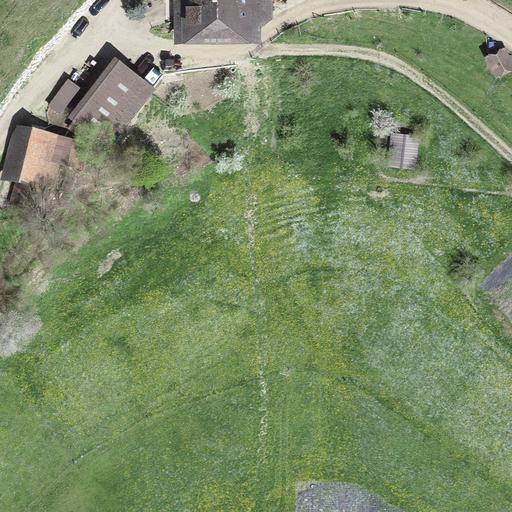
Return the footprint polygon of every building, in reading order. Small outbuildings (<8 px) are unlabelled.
[(245,30),(244,22),(268,22),(268,1),(244,1),(243,0),(186,0),(187,31),(245,30)] [(488,61),(500,84),(511,77),(511,56),(509,50),(488,61)] [(33,98),(59,118),(72,101),(68,97),(84,75),(63,59),(33,98)] [(165,63),(147,72),(156,90),(174,81),(165,63)] [(76,120),(110,146),(151,91),(117,66),(76,120)] [(87,148),(18,132),(12,161),(15,162),(11,178),(53,188),(59,162),(78,167),(84,163),(87,148)] [(412,137),(392,136),(390,168),(410,169),(412,137)]
